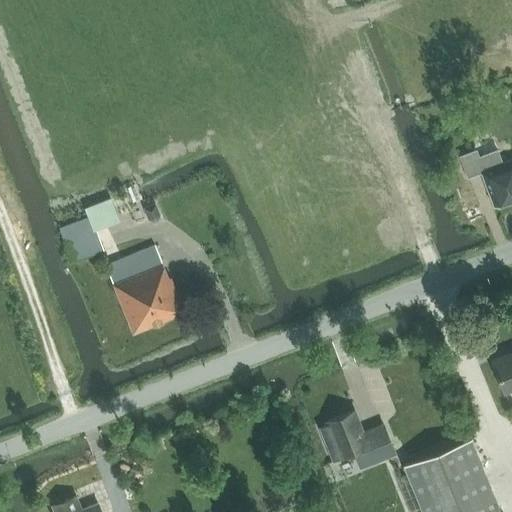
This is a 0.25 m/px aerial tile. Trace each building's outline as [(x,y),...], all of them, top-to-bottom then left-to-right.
[(476,148),(470,151),(478,173),(481,171),(494,206),(511,198),(511,157),(501,162),(497,149),(479,156),(476,148)] [(160,214),(155,203),(143,207),(148,219),(153,222),(157,220),(160,214)] [(477,208),(466,213),(469,220),(481,215),(477,208)] [(88,216),(58,227),(63,239),(71,262),(103,250),(95,229),(90,215),(88,216)] [(132,334),(185,312),(172,277),(168,277),(154,244),(104,264),(132,334)] [(391,360),(397,378),(419,370),(413,352),(391,360)] [(511,352),(491,361),(502,394),(511,390),(511,352)] [(423,381),(404,388),(411,404),(429,397),(423,381)] [(327,423),(318,427),(331,460),(340,457),(352,452),(358,467),(394,453),(382,424),(362,432),(354,410),(326,421),(327,423)] [(499,511),(470,437),(403,464),(421,511),(499,511)] [(82,507),(76,494),(50,504),(53,511),(101,511),(97,501),(82,507)]
